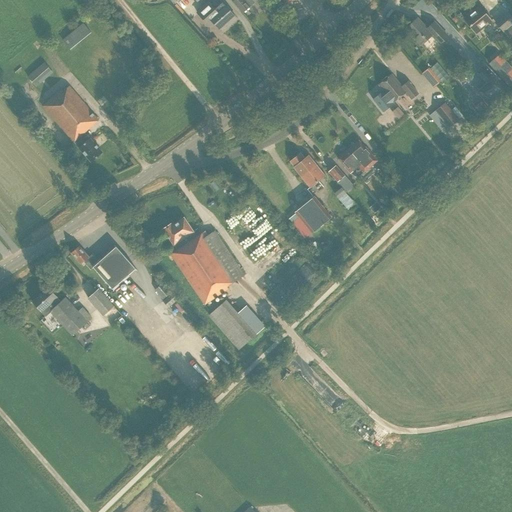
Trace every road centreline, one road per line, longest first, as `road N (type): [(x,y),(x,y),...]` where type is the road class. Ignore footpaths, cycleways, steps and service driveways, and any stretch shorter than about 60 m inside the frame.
road 1 (residential): [(167,163),(232,154),(289,129),(393,0)]
road 2 (tertiary): [(167,163),(364,0)]
road 3 (tertiary): [(0,276),(167,163)]
road 4 (track): [(118,0),(219,123)]
road 5 (unknown): [(176,163),(252,273)]
